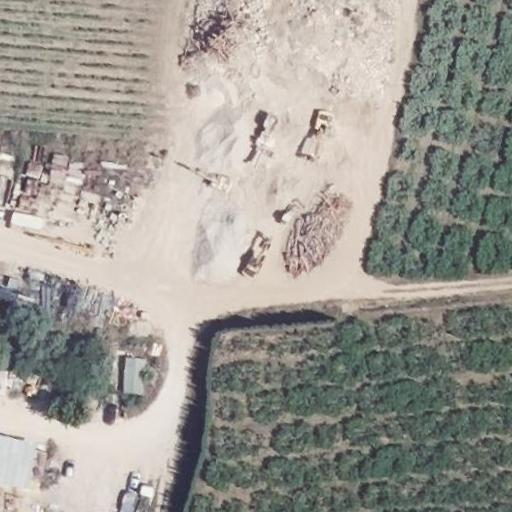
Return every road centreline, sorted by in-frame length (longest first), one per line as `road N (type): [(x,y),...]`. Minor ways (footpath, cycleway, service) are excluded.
road 1 (track): [(406,0),(344,263),(269,292),(193,296)]
road 2 (track): [(173,0),(161,137),(0,127)]
road 3 (track): [(193,296),(110,256),(0,225)]
road 4 (track): [(344,263),(369,293),(511,280)]
road 5 (track): [(0,416),(174,447)]
road 6 (track): [(178,432),(193,296)]
road 7 (track): [(172,65),(218,50),(281,0)]
